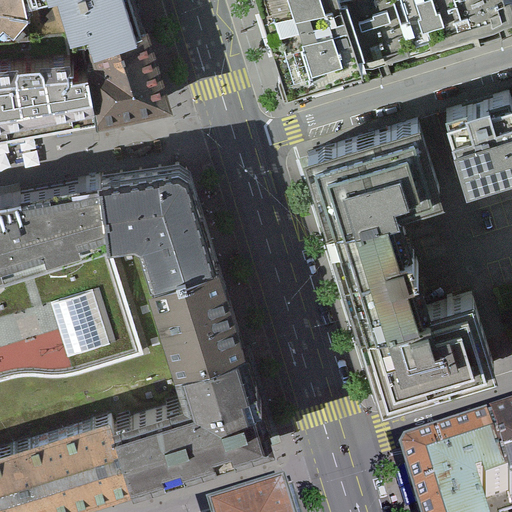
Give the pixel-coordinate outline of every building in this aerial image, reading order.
[(0,0),(0,24),(3,21),(16,30),(30,14),(26,0),(0,0)] [(140,17),(134,0),(66,0),(73,20),(83,16),(88,33),(140,17)] [(511,0),(265,0),(293,88),(511,19),(511,0)] [(93,55),(87,56),(98,111),(168,96),(140,17),(88,33),(93,55)] [(70,42),(0,52),(0,128),(98,111),(87,56),(73,59),(70,42)] [(473,181),(511,169),(511,115),(507,117),(501,97),(476,105),(481,123),(458,129),(473,181)] [(403,203),(441,191),(418,116),(311,150),(390,402),(506,366),(483,291),(436,306),(403,203)] [(194,161),(0,196),(0,511),(38,511),(145,479),(281,436),(234,287),(194,161)] [(511,429),(412,460),(407,470),(419,511),(490,511),(487,502),(511,494),(511,429)] [(305,511),(299,488),(216,511),(305,511)]
